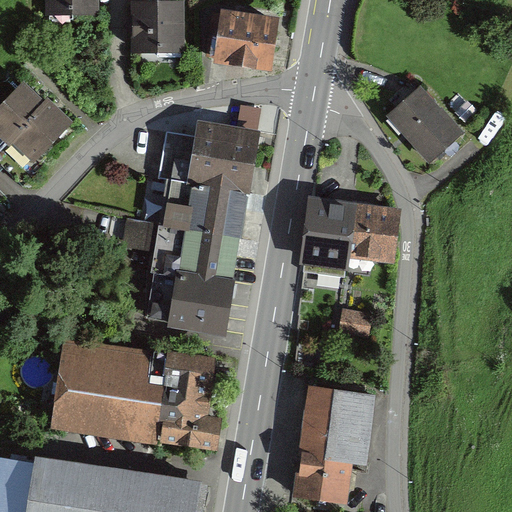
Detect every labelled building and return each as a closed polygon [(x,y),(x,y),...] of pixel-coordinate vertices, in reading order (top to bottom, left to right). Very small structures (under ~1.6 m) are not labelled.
[(111,0),(53,0),(54,16),(112,14),(111,0)] [(189,0),(139,0),(142,49),(191,47),(189,0)] [(294,23),(233,12),(224,58),(285,69),(294,23)] [(45,96),(25,77),(0,102),(0,132),(10,142),(13,139),(33,118),(28,113),(45,96)] [(419,84),(393,109),(435,153),(461,128),(419,84)] [(13,139),(34,159),(75,117),(48,92),(45,96),(28,113),(33,118),(13,139)] [(201,135),(171,130),(140,316),(242,333),(276,130),(204,118),(201,135)] [(398,200),(313,191),(305,264),(351,269),(353,248),(391,252),(398,200)] [(373,315),(347,312),(344,334),(370,337),(373,315)] [(231,370),(85,344),(70,428),(216,455),(231,370)] [(376,395),(311,385),(295,488),(346,496),(352,459),(366,462),(376,395)] [(209,511),(213,484),(0,454),(0,511),(209,511)]
